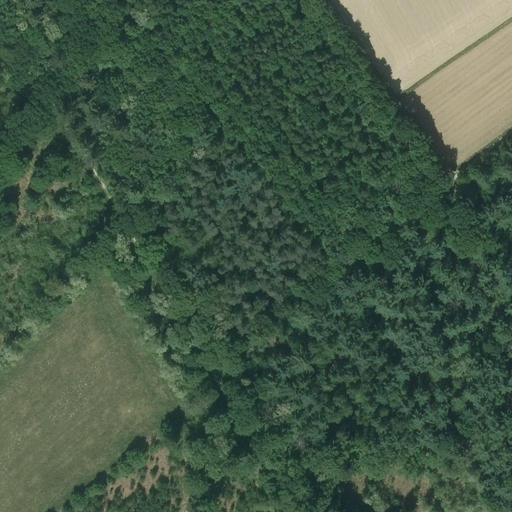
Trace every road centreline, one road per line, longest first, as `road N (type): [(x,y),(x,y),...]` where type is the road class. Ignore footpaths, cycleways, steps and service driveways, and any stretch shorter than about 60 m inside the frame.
road 1 (track): [(205,355),(0,18)]
road 2 (track): [(452,181),(324,0)]
road 3 (track): [(205,355),(299,511)]
